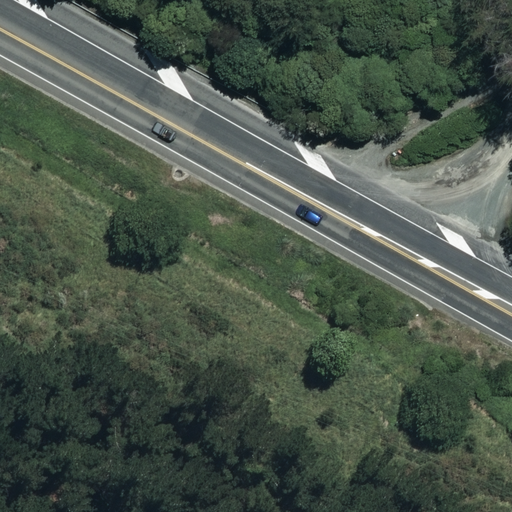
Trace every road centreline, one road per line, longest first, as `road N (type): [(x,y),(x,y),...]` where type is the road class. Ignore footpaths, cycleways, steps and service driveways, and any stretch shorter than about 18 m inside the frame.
road 1 (trunk): [(0,27),(511,316)]
road 2 (unknown): [(453,283),(511,167)]
